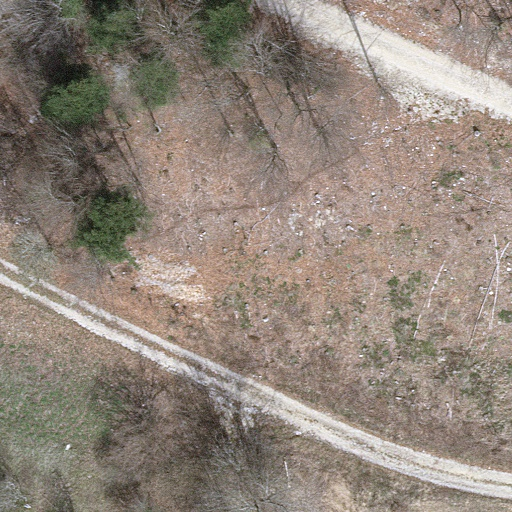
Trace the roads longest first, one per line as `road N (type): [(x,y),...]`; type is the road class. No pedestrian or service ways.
road 1 (track): [(0,269),(222,387),(364,450),(511,485)]
road 2 (track): [(261,0),(511,121)]
